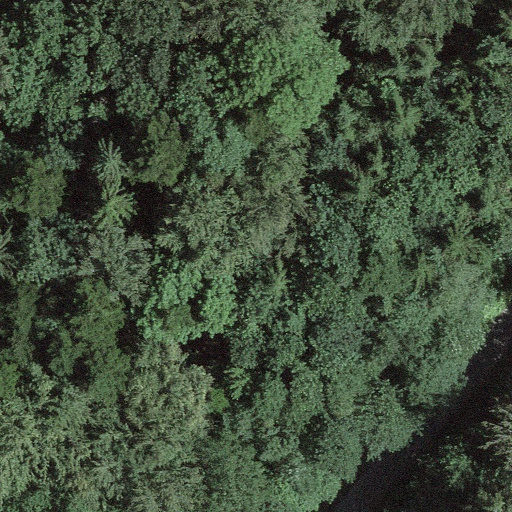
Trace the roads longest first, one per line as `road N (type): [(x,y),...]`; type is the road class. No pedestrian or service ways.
road 1 (track): [(511,323),(353,511)]
road 2 (track): [(402,450),(247,511)]
